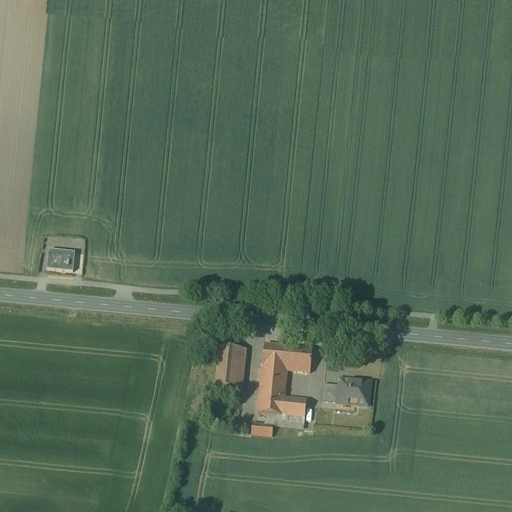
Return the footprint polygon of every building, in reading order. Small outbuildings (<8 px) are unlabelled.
[(75,255),(49,252),(47,272),(73,274),(75,255)] [(291,350),(264,347),(262,371),(257,416),(266,417),(284,401),(286,374),(291,350)] [(239,351),(219,350),(215,389),(235,391),(239,351)] [(312,352),(291,350),(286,374),(310,376),(312,352)] [(359,386),(351,385),(351,384),(350,384),(350,386),(340,385),(340,383),(339,383),(339,390),(337,404),(338,404),(343,404),(343,406),(354,407),(354,408),(367,410),(370,386),(359,385),(359,386)] [(339,390),(324,389),(324,388),(323,388),(321,405),(338,407),(338,404),(337,404),(339,390)] [(284,401),(266,417),(265,427),(252,425),(251,437),(272,439),(273,428),(303,431),(306,404),(284,401)]
